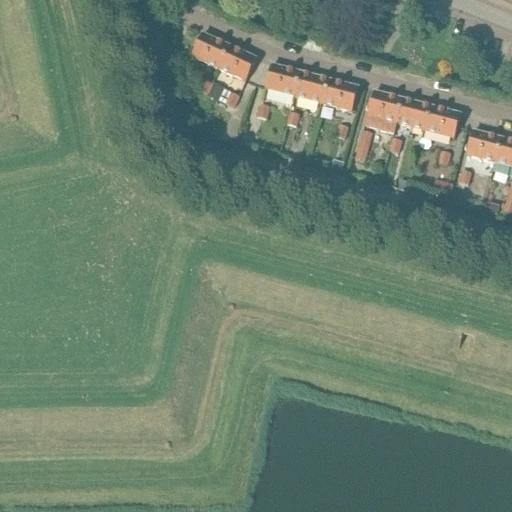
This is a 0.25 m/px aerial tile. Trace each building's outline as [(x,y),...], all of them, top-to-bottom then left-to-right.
[(192,59),(219,71),(229,49),(202,36),(192,59)] [(257,61),(229,49),(219,71),(246,84),(257,61)] [(265,92),(294,99),(300,75),(271,68),(265,92)] [(294,99),(323,107),(329,83),(300,75),(294,99)] [(208,98),(208,97),(212,87),(203,83),(198,94),(208,98)] [(358,90),(329,83),(323,107),(352,114),(358,90)] [(208,97),(208,98),(219,103),(224,90),(213,85),(212,87),(208,97)] [(394,137),(397,126),(403,102),(374,94),(364,130),(394,137)] [(226,107),(234,111),(239,100),(231,96),(226,107)] [(397,126),(425,133),(432,109),(403,102),(397,126)] [(272,117),(268,116),(269,110),(261,108),(256,124),(257,125),(256,131),(266,133),(268,127),(269,128),(272,117)] [(432,109),(425,133),(454,141),(461,117),(432,109)] [(300,118),(290,116),(281,151),(291,153),(300,118)] [(336,140),(345,142),(348,130),(339,128),(336,140)] [(356,163),(364,165),(372,136),(363,134),(356,163)] [(466,158),(496,165),(502,141),(473,134),(466,158)] [(511,143),(502,141),(496,165),(511,169),(511,143)] [(392,142),(387,161),(396,163),(398,157),(399,157),(402,144),(392,142)] [(438,167),(447,169),(450,157),(442,154),(438,167)] [(459,186),(468,188),(471,176),(462,174),(459,186)] [(408,193),(411,184),(401,182),(399,191),(408,193)] [(435,182),(432,194),(446,198),(449,186),(435,182)] [(459,186),(456,201),(464,203),(466,197),(468,188),(459,186)] [(489,205),(487,214),(497,217),(499,208),(489,205)]
